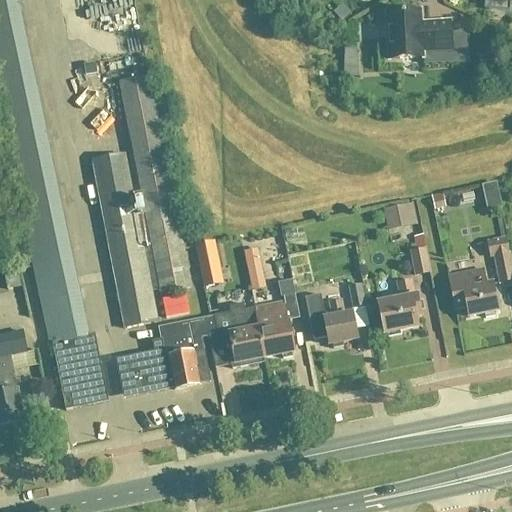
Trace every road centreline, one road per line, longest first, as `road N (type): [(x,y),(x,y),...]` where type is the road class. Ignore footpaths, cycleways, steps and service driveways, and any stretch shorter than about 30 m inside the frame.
road 1 (track): [(190,0),(215,44),(276,109),(410,176),(424,201),(455,382)]
road 2 (primary): [(370,445),(73,508)]
road 3 (primary): [(363,504),(511,461)]
road 4 (primary): [(511,430),(370,445)]
